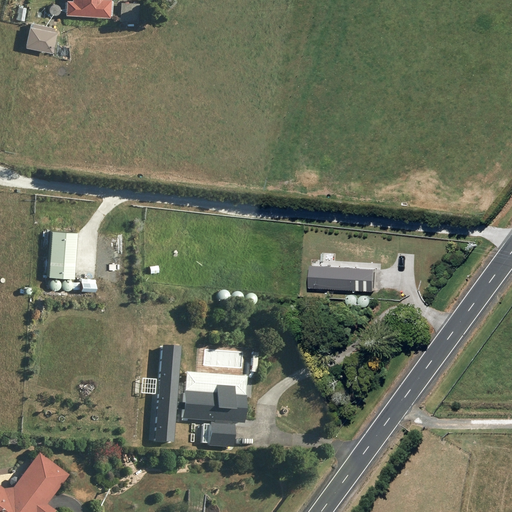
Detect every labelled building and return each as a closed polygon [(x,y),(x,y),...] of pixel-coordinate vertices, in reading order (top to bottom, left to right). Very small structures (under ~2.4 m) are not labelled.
[(61,1),(61,16),(103,17),(103,0),(67,0),(68,1),(61,1)] [(135,4),(117,3),(117,21),(134,22),(135,4)] [(26,28),(22,47),(48,53),(52,34),(26,28)] [(181,392),(178,419),(207,422),(205,446),(228,448),(229,423),(240,424),(242,396),(229,395),(229,388),(212,386),(212,394),(181,392)] [(152,419),(136,417),(133,444),(148,446),(152,419)] [(0,511),(49,511),(50,511),(41,505),(63,476),(34,454),(3,494),(0,491),(0,511)]
